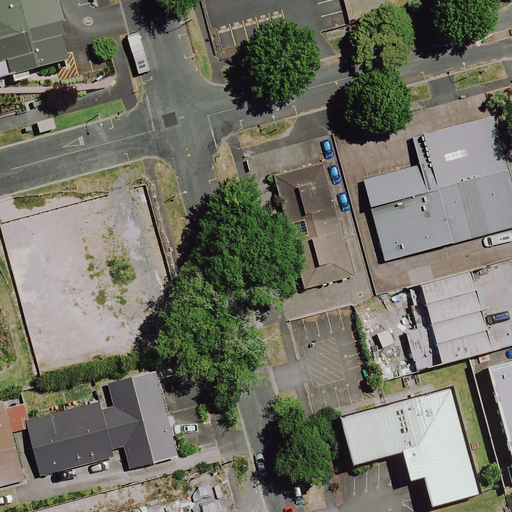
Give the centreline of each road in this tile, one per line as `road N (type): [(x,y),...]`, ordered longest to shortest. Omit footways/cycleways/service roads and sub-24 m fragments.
road 1 (residential): [(285,511),(185,122)]
road 2 (residential): [(511,35),(185,122)]
road 3 (residential): [(185,122),(0,172)]
road 4 (residential): [(185,122),(151,0)]
